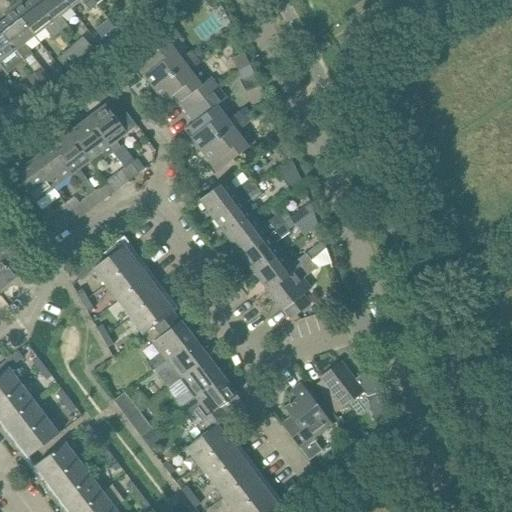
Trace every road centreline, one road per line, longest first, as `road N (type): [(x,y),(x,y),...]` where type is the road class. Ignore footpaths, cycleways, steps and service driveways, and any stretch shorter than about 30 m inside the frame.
road 1 (tertiary): [(245,0),(313,138),(378,320)]
road 2 (residential): [(378,320),(319,347),(258,344),(171,220),(150,206)]
road 3 (residential): [(0,342),(19,327),(54,257),(128,203),(150,206)]
road 4 (tertiary): [(378,320),(453,511)]
road 5 (residential): [(150,206),(166,141),(127,87)]
road 6 (unknown): [(258,344),(270,420),(289,472)]
